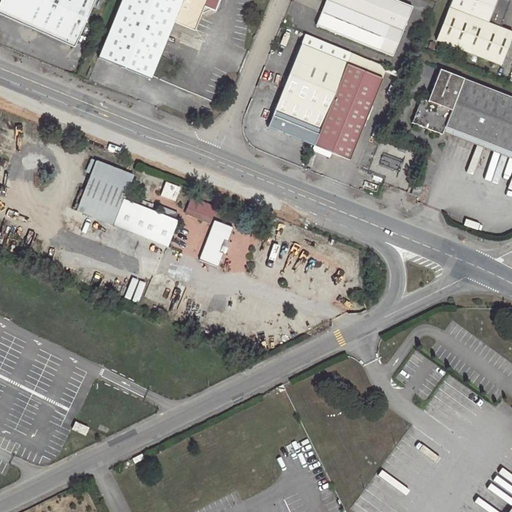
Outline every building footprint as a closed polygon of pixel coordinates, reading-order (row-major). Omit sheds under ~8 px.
[(93,0),(0,0),(0,4),(4,16),(73,46),(93,0)] [(204,7),(210,10),(216,12),(221,0),(121,0),(98,58),(149,79),(172,22),(195,31),(201,14),(204,7)] [(411,7),(395,0),(325,0),(315,24),(391,56),(411,7)] [(451,0),(436,39),(499,64),(511,32),(499,28),(509,1),(506,0),(451,0)] [(346,64),(350,53),(303,33),(298,44),(346,64)] [(313,145),(346,64),(298,44),(265,125),(313,145)] [(346,64),(382,78),(386,68),(350,53),(346,64)] [(382,78),(346,64),(313,145),(331,152),(349,159),(382,78)] [(386,68),(382,78),(401,86),(405,75),(386,68)] [(444,126),(511,152),(511,97),(439,69),(435,78),(438,79),(436,83),(433,83),(427,100),(421,98),(411,122),(441,133),(442,131),(444,126)] [(511,158),(511,152),(444,126),(442,131),(511,158)] [(331,152),(313,145),(311,150),(329,157),(331,152)] [(137,204),(125,200),(123,199),(132,176),(94,161),(75,209),(78,210),(88,214),(166,245),(176,220),(150,210),(139,205),(137,204)] [(158,197),(173,202),(178,187),(163,182),(158,197)] [(423,186),(415,183),(411,193),(419,197),(423,186)] [(127,195),(125,200),(137,204),(138,200),(127,195)] [(187,210),(209,218),(214,207),(191,198),(187,210)] [(141,200),(139,205),(150,210),(153,204),(141,200)] [(86,221),(88,214),(78,210),(75,217),(86,221)] [(208,222),(209,218),(187,210),(185,213),(208,222)] [(223,240),(226,241),(232,227),(213,220),(198,259),(217,266),(223,252),(219,251),(223,240)] [(78,223),(73,221),(69,231),(74,233),(78,223)] [(185,228),(179,225),(170,245),(177,248),(185,228)] [(229,242),(226,241),(223,240),(219,251),(223,252),(224,253),(229,242)] [(87,428),(75,422),(72,428),(84,434),(87,428)]
